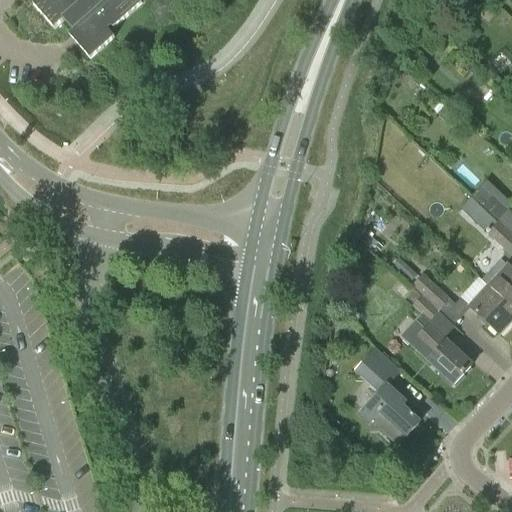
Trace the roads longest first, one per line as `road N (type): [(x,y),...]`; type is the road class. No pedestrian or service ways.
road 1 (tertiary): [(264,250),(87,215),(54,202),(0,153)]
road 2 (primary): [(264,250),(311,77),(342,0)]
road 3 (primary): [(241,511),(264,250)]
